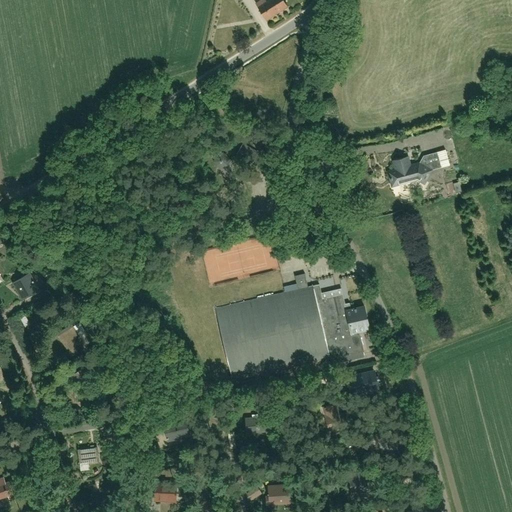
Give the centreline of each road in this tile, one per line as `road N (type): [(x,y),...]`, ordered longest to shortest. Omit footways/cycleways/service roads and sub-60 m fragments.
road 1 (residential): [(448,511),(397,338),(296,148),(296,92),(314,9)]
road 2 (residential): [(20,199),(314,9)]
road 3 (unknown): [(146,408),(173,412),(401,353)]
road 4 (unknown): [(293,126),(270,170),(281,240),(305,270),(364,269)]
road 5 (unknown): [(300,160),(442,135)]
road 6 (residential): [(0,312),(24,360),(36,438)]
